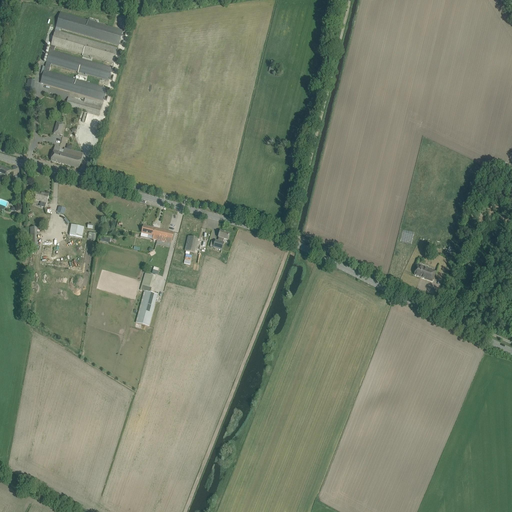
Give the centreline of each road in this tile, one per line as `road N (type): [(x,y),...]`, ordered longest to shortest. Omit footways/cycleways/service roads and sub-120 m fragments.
road 1 (tertiary): [(511,349),(290,240),(0,156)]
road 2 (track): [(184,511),(290,240)]
road 3 (track): [(350,0),(290,240)]
